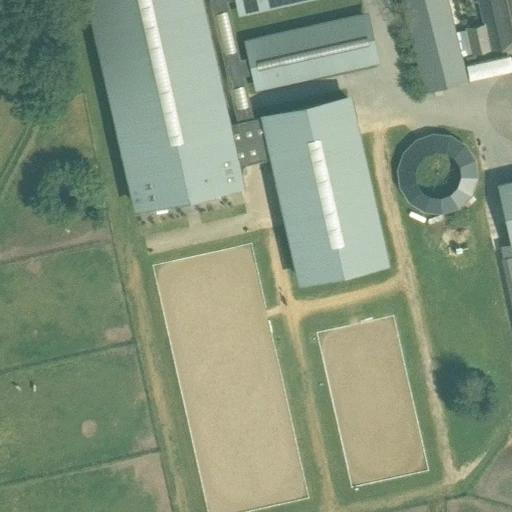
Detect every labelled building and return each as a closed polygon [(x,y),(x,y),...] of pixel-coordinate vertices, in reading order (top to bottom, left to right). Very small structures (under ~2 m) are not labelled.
[(253,118),(237,122),(231,123),(203,0),(87,0),(134,210),(245,185),(241,165),(270,158),(298,282),(389,262),(352,94),(260,114),(261,117),(253,118)] [(235,0),(239,16),(309,0),(235,0)] [(457,35),(447,0),(401,0),(424,92),(468,81),(466,75),(464,75),(461,62),(463,61),(462,55),(457,35)] [(511,0),(479,0),(485,24),(465,29),(470,54),(490,50),(511,44),(511,0)] [(248,56),(252,74),(255,90),(378,63),(367,12),(244,39),(248,56)] [(418,136),(404,147),(396,164),(396,182),(403,198),(418,210),(435,214),(453,210),(468,198),(475,182),(476,164),(468,148),(453,136),(436,132),(418,136)] [(511,179),(497,183),(511,249),(511,179)] [(511,318),(511,255),(499,258),(511,318)]
